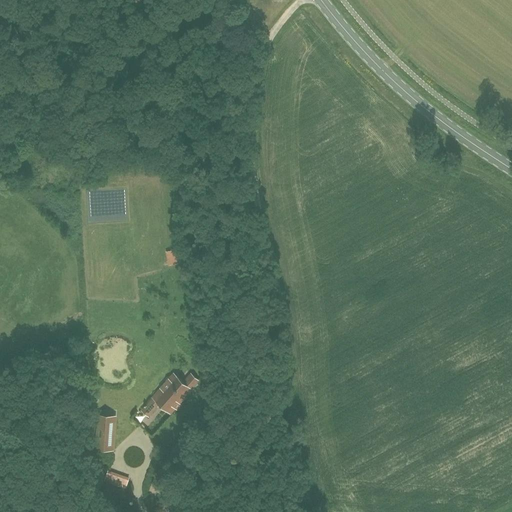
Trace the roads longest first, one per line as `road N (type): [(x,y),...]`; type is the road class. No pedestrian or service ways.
road 1 (track): [(169,511),(256,433),(278,401),(282,332),(254,194),(252,102),(265,42),(305,0)]
road 2 (primary): [(511,169),(403,93),(320,0)]
